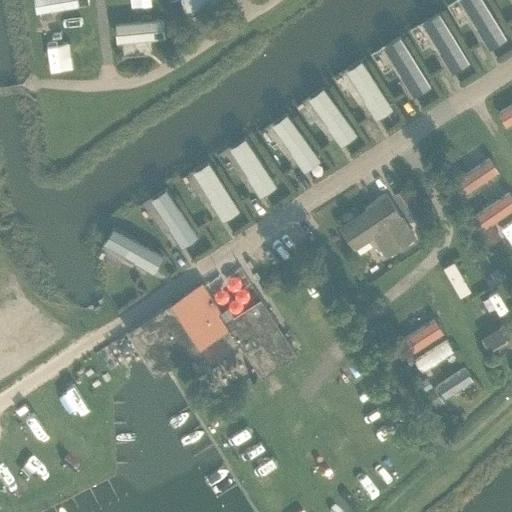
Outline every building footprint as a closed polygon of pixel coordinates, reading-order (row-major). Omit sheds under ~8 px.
[(36,0),(37,10),(79,8),(78,0),(36,0)] [(183,0),(184,10),(199,9),(197,0),(183,0)] [(484,0),(463,0),(466,4),(465,5),(469,12),(471,12),(472,11),(478,21),(478,25),(477,25),(489,46),(506,36),(484,0)] [(117,16),(118,36),(165,34),(164,14),(117,16)] [(439,16),(424,26),(427,31),(426,32),(431,39),(432,39),(434,38),(440,47),(440,51),(439,52),(452,72),(468,61),(439,16)] [(92,24),(40,26),(41,44),(93,42),(92,24)] [(402,39),(386,48),(389,53),(389,54),(393,61),(394,61),(396,60),(402,70),(402,74),(401,74),(413,95),(429,85),(402,39)] [(363,60),(348,70),(351,74),(351,76),(355,83),(356,83),(358,82),(364,91),(364,95),(363,96),(375,116),(392,106),(363,60)] [(325,81),(310,92),(341,142),(358,130),(325,81)] [(511,103),(500,110),(509,124),(511,121),(511,103)] [(288,114),(273,125),(276,129),(276,131),(281,137),(282,137),(284,136),(290,145),(291,149),(290,150),(304,169),(319,158),(288,114)] [(246,139),(231,148),(234,153),(234,155),(238,161),(240,161),(241,160),(248,170),(248,174),(247,174),(260,194),(276,184),(246,139)] [(488,158),(450,182),(458,195),(496,171),(488,158)] [(209,163),(194,173),(197,178),(197,179),(201,186),(203,186),(204,185),(210,194),(211,198),(210,199),(223,219),(239,208),(209,163)] [(410,220),(414,218),(420,227),(428,222),(404,186),(393,194),(410,220)] [(167,190),(152,200),(155,205),(155,206),(159,213),(161,213),(162,212),(169,221),(169,225),(168,226),(181,246),(197,235),(167,190)] [(511,198),(507,192),(470,217),(479,230),(511,207),(511,198)] [(414,236),(406,225),(385,194),(375,201),(377,204),(342,227),(354,246),(374,234),(387,254),(414,236)] [(117,227),(108,243),(112,246),(113,247),(120,251),(121,251),(122,249),(132,255),(134,258),(133,259),(154,271),(163,255),(117,227)] [(507,266),(511,262),(511,228),(491,245),(507,266)] [(461,298),(473,291),(455,260),(443,268),(461,298)] [(127,332),(155,375),(200,345),(210,361),(239,343),(261,377),(296,355),(260,299),(235,315),(228,305),(219,311),(201,284),(127,332)] [(488,291),(461,308),(468,320),(496,303),(488,291)] [(497,354),(511,345),(511,316),(485,333),(497,354)] [(433,318),(395,343),(403,356),(441,332),(433,318)] [(427,350),(435,365),(457,353),(449,339),(427,350)] [(446,398),(476,381),(467,365),(437,382),(446,398)] [(277,375),(268,380),(279,404),(288,400),(277,375)]
